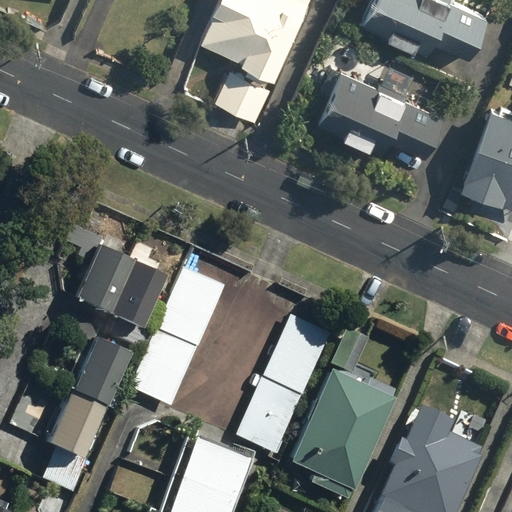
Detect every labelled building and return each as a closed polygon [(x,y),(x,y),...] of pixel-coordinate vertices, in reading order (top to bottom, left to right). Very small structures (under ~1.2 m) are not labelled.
[(218,0),(200,38),(275,74),(309,0),(218,0)] [(364,0),(356,20),(428,52),(435,35),(474,52),(492,11),(466,0),(364,0)] [(321,123),(384,151),(388,141),(428,159),(457,91),(339,40),(319,86),(334,92),(321,123)] [(273,83),(231,65),(216,99),(257,118),(273,83)] [(511,91),(502,87),(466,167),(511,187),(511,91)] [(94,240),(71,295),(141,325),(164,270),(94,240)] [(328,327),(183,263),(130,384),(276,447),(328,327)] [(128,342),(93,328),(69,386),(104,400),(128,342)] [(330,356),(285,457),(315,470),(310,482),(346,498),(396,386),(330,356)] [(474,371),(438,356),(425,387),(460,403),(474,371)] [(66,393),(45,438),(49,440),(34,473),(71,490),(88,452),(79,448),(98,408),(66,393)] [(369,511),(456,511),(485,448),(476,444),(485,424),(459,413),(450,432),(445,430),(449,422),(416,407),(401,442),(395,439),(382,468),(388,470),(369,511)] [(224,511),(248,455),(187,430),(154,511),(146,509),(144,511),(224,511)] [(22,511),(0,502),(0,511),(22,511)]
